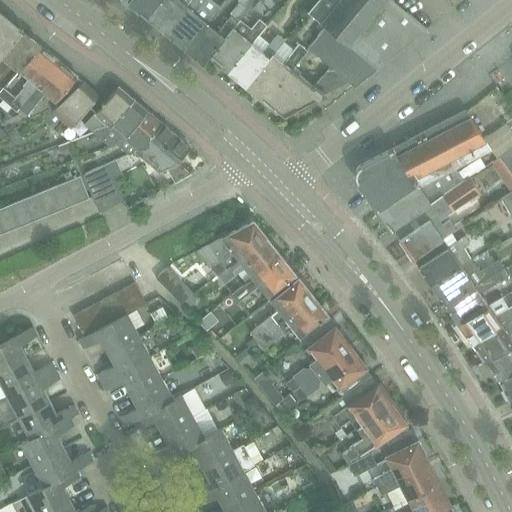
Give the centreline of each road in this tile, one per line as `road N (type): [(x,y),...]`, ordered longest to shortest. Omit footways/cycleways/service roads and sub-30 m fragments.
road 1 (tertiary): [(509,511),(466,427),(389,312),(267,176)]
road 2 (residential): [(267,176),(303,173),(511,6)]
road 3 (tertiary): [(267,176),(175,90),(57,0)]
road 4 (residential): [(34,286),(235,176),(267,176)]
road 5 (residential): [(123,511),(108,475),(115,438),(34,286)]
